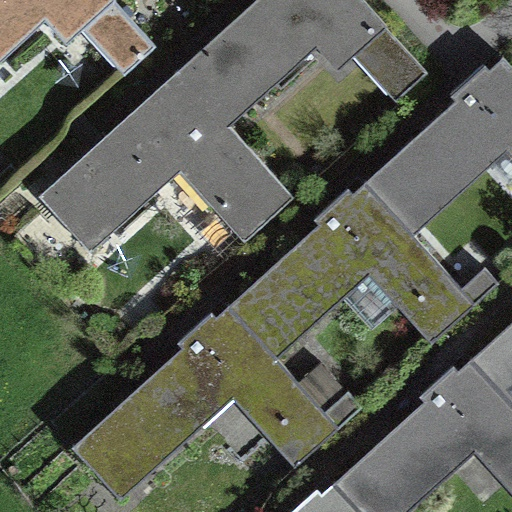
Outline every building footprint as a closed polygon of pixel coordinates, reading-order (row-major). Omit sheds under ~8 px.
[(0,0),(0,56),(45,16),(66,38),(108,0),(0,0)] [(260,0),(249,10),(180,73),(226,123),(315,43),(337,67),(386,23),(365,0),(260,0)] [(366,181),(411,231),(506,145),(511,151),(511,67),(503,57),(490,68),(485,63),(450,94),(455,100),(434,118),(365,181),(366,181)] [(110,135),(41,197),(88,249),(179,166),(201,190),(248,148),(180,73),(110,135)] [(461,286),(411,231),(366,181),(353,193),(347,187),(313,218),(318,224),(298,243),(229,305),(274,354),(368,269),(433,341),(476,302),(461,286)] [(461,286),(476,302),(499,281),(484,265),(461,286)] [(324,409),(274,354),(229,305),(216,317),(211,311),(177,341),(182,347),(150,375),(72,446),(117,496),(232,392),(297,464),(339,426),(324,409)] [(472,358),(511,402),(511,319),(471,357),(472,358)] [(511,402),(472,358),(459,370),(452,364),(420,393),(426,400),(404,420),(335,482),(362,511),(400,511),(475,445),(511,486),(511,402)] [(346,390),(324,409),(339,426),(361,407),(346,390)] [(362,511),(335,482),(323,492),(317,486),(287,511),(362,511)]
